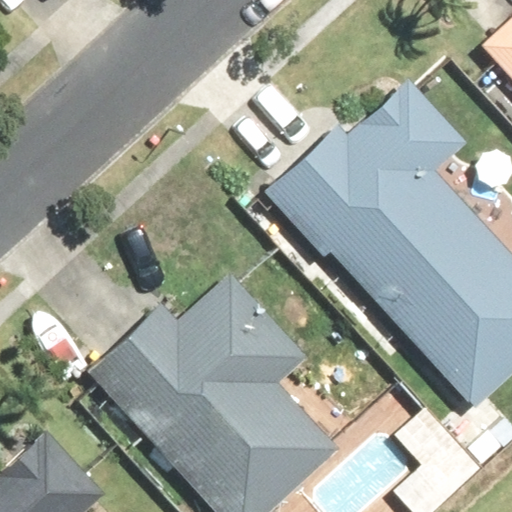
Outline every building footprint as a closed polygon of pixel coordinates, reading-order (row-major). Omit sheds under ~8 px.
[(511,15),(478,47),(511,83),(511,15)] [(329,251),(470,407),(511,369),(511,255),(433,168),(464,141),(407,77),(341,136),(333,126),(262,189),(323,256),(329,251)] [(508,206),(511,202),(511,154),(484,183),(508,206)] [(158,301),(85,364),(214,511),(267,511),(335,453),(275,384),(305,358),(229,271),(173,319),(158,301)] [(0,511),(81,511),(101,494),(41,429),(0,465),(0,511)]
